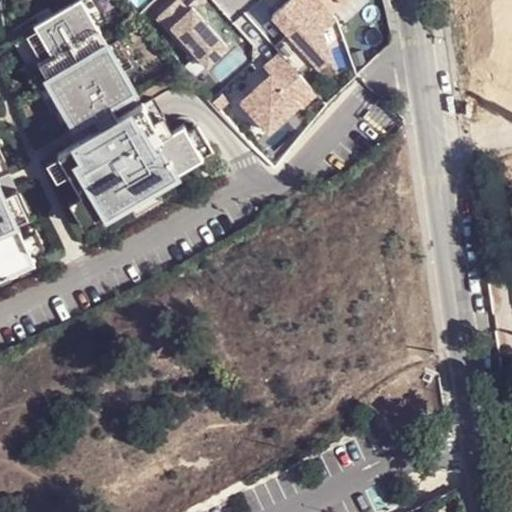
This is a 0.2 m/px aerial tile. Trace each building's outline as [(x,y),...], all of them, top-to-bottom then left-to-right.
[(85,0),(81,0),(38,26),(40,30),(55,55),(44,62),(42,63),(80,127),(88,122),(96,135),(56,161),(72,186),(82,203),(97,227),(218,153),(202,127),(192,130),(189,124),(178,130),(167,137),(152,112),(148,104),(123,119),(115,106),(140,91),(125,66),(99,24),(85,0)] [(85,0),(99,24),(111,17),(100,0),(85,0)] [(181,0),(177,0),(159,17),(195,57),(199,53),(210,65),(230,47),(194,7),(190,11),(181,0)] [(272,74),(243,101),(270,131),(300,104),(303,106),(318,93),(301,74),(315,61),(322,68),(333,58),(322,31),(337,16),(333,12),(345,0),(289,0),(274,15),(290,32),(276,46),(284,55),(268,69),(272,74)] [(44,62),(55,55),(40,30),(30,37),(44,62)] [(125,66),(140,91),(151,84),(136,59),(125,66)] [(223,92),(214,100),(221,108),(230,99),(223,92)] [(152,112),(167,137),(178,130),(163,106),(152,112)] [(0,143),(0,172),(11,167),(0,143)] [(72,186),(56,161),(45,168),(60,193),(72,186)] [(0,282),(40,264),(32,246),(29,238),(17,212),(0,175),(0,282)] [(86,234),(97,227),(82,203),(71,209),(86,234)] [(29,207),(17,212),(29,238),(41,233),(29,207)] [(44,240),(32,246),(40,264),(52,258),(44,240)]
